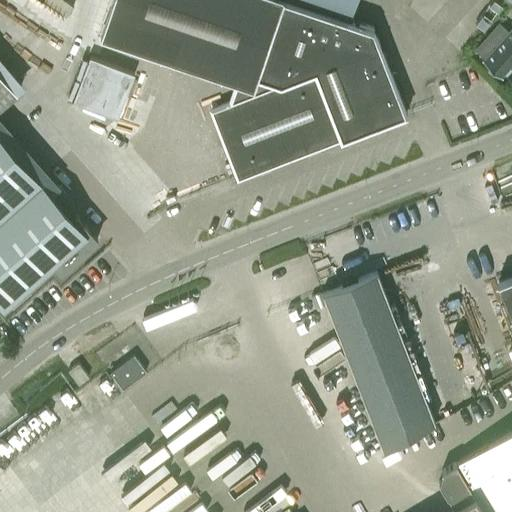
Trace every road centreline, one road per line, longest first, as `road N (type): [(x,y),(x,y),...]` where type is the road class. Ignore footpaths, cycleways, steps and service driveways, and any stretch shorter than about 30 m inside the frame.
road 1 (tertiary): [(0,377),(132,297),(511,141)]
road 2 (unknown): [(231,256),(329,510)]
road 3 (unknown): [(177,278),(29,116)]
road 4 (unknown): [(511,406),(329,510)]
